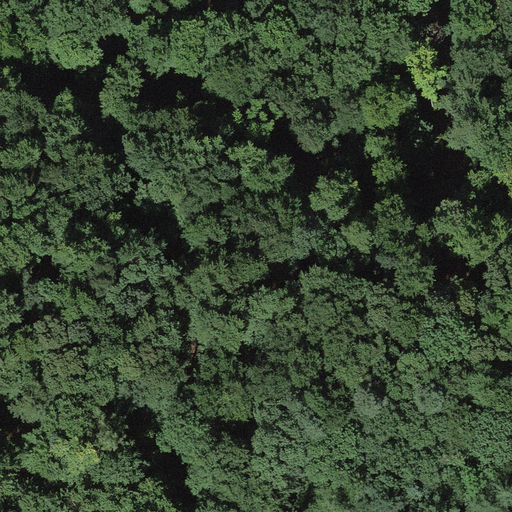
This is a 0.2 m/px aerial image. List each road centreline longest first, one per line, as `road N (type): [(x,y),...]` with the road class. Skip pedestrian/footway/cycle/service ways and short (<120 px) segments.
road 1 (track): [(0,511),(511,453)]
road 2 (track): [(308,0),(183,36),(138,36),(0,62)]
